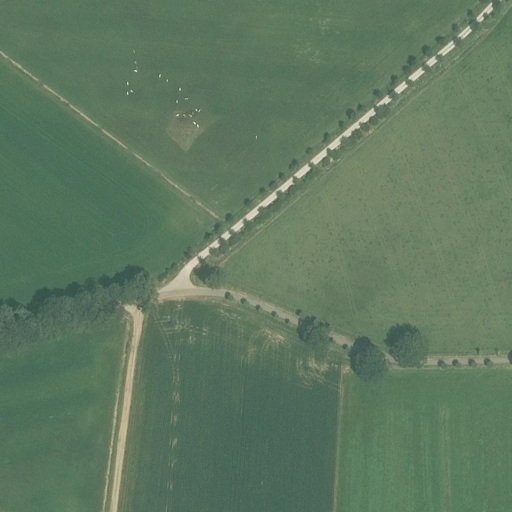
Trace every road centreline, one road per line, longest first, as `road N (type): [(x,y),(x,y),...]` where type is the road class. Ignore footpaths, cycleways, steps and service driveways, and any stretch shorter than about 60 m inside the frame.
road 1 (unclassified): [(174,290),(191,265),(496,0)]
road 2 (unclassified): [(511,360),(386,359),(228,293),(174,290)]
road 3 (track): [(132,301),(112,511)]
road 4 (unclassified): [(174,290),(0,335)]
